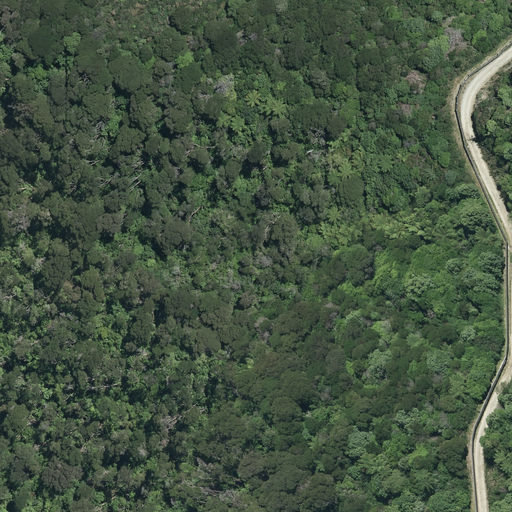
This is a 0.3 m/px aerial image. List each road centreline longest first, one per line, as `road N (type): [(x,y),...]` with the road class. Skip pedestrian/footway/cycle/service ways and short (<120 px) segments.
road 1 (track): [(511,50),(481,75),(465,108),(511,234)]
road 2 (track): [(511,363),(480,436),(483,511)]
